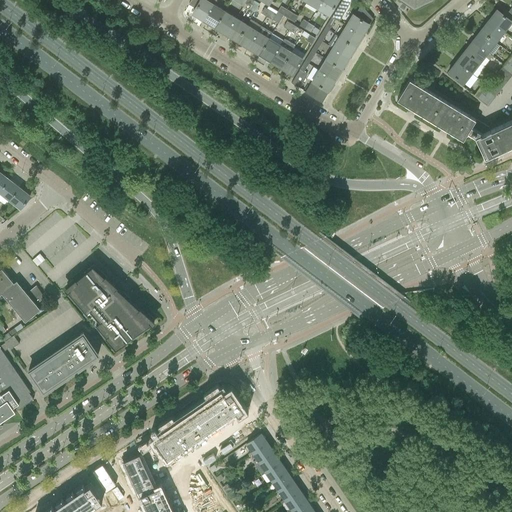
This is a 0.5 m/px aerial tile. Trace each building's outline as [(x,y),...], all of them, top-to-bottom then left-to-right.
[(191,0),(188,5),(195,9),(192,14),(203,21),(213,5),(215,0),(191,0)] [(307,0),(307,1),(317,8),(322,0),(307,0)] [(322,0),(317,8),(329,15),(338,0),(322,0)] [(342,0),(332,17),(336,19),(339,21),(350,3),(345,0),(342,0)] [(203,21),(214,27),(224,11),(213,5),(203,21)] [(277,12),(283,15),(286,10),(280,6),(277,12)] [(261,13),(267,17),(270,11),(264,8),(261,13)] [(286,10),(283,15),(294,22),(297,17),(286,10)] [(496,10),(488,20),(503,31),(511,21),(496,10)] [(214,27),(225,34),(235,18),(224,11),(214,27)] [(270,11),(267,17),(272,20),(275,15),(270,11)] [(353,14),(346,26),(362,35),(369,24),(353,14)] [(327,25),(327,26),(330,28),(331,28),(336,19),(332,17),(327,25)] [(225,34),(237,41),(246,25),(235,18),(225,34)] [(302,20),(299,25),(305,29),(308,24),(302,20)] [(488,20),(480,30),(495,42),(503,31),(488,20)] [(283,27),(289,30),(292,25),(287,22),(283,27)] [(308,24),(305,29),(311,32),(314,27),(308,24)] [(237,41),(247,48),(257,32),(246,25),(237,41)] [(292,25),(289,30),(295,34),(298,28),(292,25)] [(257,32),(247,48),(259,55),(269,38),(272,33),(261,26),(257,32)] [(346,26),(339,37),(355,47),(362,35),(346,26)] [(480,30),(472,40),(487,52),(495,42),(480,30)] [(323,31),(318,40),(322,42),(327,33),(323,31)] [(309,35),(305,41),(312,44),(315,39),(315,38),(309,35)] [(339,37),(332,48),(348,58),(355,47),(339,37)] [(259,55),(270,61),(280,45),(269,38),(259,55)] [(280,45),(270,61),(281,68),(291,52),(295,45),(284,39),(283,40),(280,45)] [(318,40),(313,48),(317,50),(322,42),(318,40)] [(472,40),(464,51),(479,62),(484,56),(489,60),(492,56),(487,52),(472,40)] [(332,48),(325,59),(342,69),(348,58),(332,48)] [(311,51),(304,62),(308,64),(315,53),(311,51)] [(464,51),(456,61),(471,73),(479,62),(464,51)] [(291,52),(281,68),(292,75),(302,59),(291,52)] [(325,59),(319,70),(335,80),(342,69),(325,59)] [(471,73),(456,61),(448,71),(463,83),(471,73)] [(308,64),(304,62),(299,70),(303,72),(308,64)] [(511,74),(511,68),(505,63),(502,68),(511,75),(511,74)] [(502,68),(497,74),(507,81),(511,75),(502,68)] [(299,70),(291,83),(298,87),(301,84),(305,78),(306,74),(303,72),(299,70)] [(335,80),(319,70),(305,92),(321,102),(335,80)] [(497,74),(493,78),(503,86),(507,81),(497,74)] [(422,114),(430,119),(442,99),(409,78),(397,99),(405,104),(406,101),(424,112),(422,114)] [(493,78),(485,89),(495,97),(503,86),(493,78)] [(485,89),(481,94),(491,101),(495,97),(485,89)] [(491,101),(481,94),(477,98),(487,106),(491,101)] [(463,139),(467,132),(475,119),(442,99),(430,119),(437,124),(439,121),(456,132),(455,134),(463,139)] [(475,119),(467,132),(475,137),(485,159),(493,155),(492,152),(511,143),(511,145),(511,124),(510,120),(490,130),(488,127),(475,119)] [(8,180),(0,189),(0,191),(9,199),(9,200),(18,188),(7,180),(8,180)] [(18,188),(9,200),(10,199),(20,207),(20,208),(21,208),(29,196),(28,197),(18,189),(19,188),(18,188)] [(93,265),(66,288),(116,347),(154,321),(93,265)] [(0,294),(2,293),(25,321),(27,320),(29,322),(36,316),(34,314),(40,309),(36,304),(44,297),(36,285),(27,293),(16,280),(14,283),(1,268),(0,269),(0,294)] [(8,333),(2,337),(4,341),(11,337),(8,333)] [(28,370),(38,384),(43,392),(98,355),(83,333),(28,370)] [(11,337),(4,341),(10,350),(19,343),(13,335),(11,337)] [(0,421),(15,411),(12,408),(15,406),(17,410),(33,399),(29,392),(30,392),(0,347),(0,421)] [(226,383),(150,437),(168,462),(243,408),(226,383)] [(247,442),(253,452),(267,442),(260,433),(247,442)] [(253,452),(259,460),(273,451),(267,442),(253,452)] [(176,511),(146,445),(120,456),(144,511),(176,511)] [(259,460),(266,470),(280,461),(273,451),(259,460)] [(266,470),(273,481),(286,471),(280,461),(266,470)] [(214,464),(209,468),(212,472),(217,469),(214,464)] [(273,481),(279,490),(293,480),(286,471),(273,481)] [(220,474),(215,477),(219,482),(223,479),(220,474)] [(279,490),(285,499),(299,490),(293,480),(279,490)] [(90,483),(48,511),(78,511),(94,502),(96,504),(95,504),(96,505),(102,501),(90,483)] [(285,499),(292,509),(306,500),(299,490),(285,499)] [(233,493),(228,496),(232,501),(237,498),(233,493)] [(292,509),(294,511),(308,511),(312,509),(306,500),(292,509)] [(240,502),(235,506),(238,511),(243,507),(240,502)]
